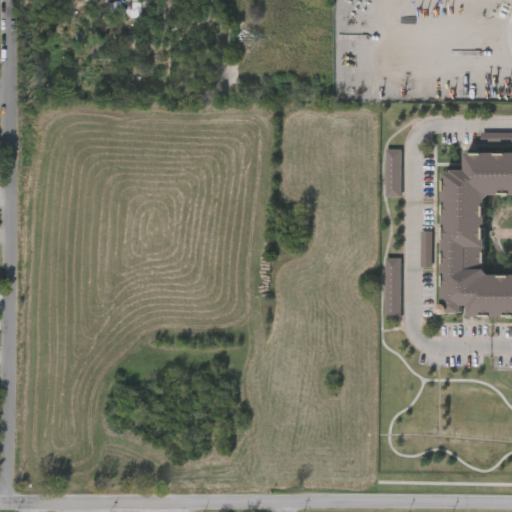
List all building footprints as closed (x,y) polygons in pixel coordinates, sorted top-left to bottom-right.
[(91,8),(90,0),(52,0),(52,7),(91,8)] [(144,20),(145,2),(138,2),(138,17),(125,17),(125,0),(161,0),(161,20),(144,20)] [(126,2),(113,2),(112,12),(102,11),(101,26),(125,27),(126,2)] [(501,143),(468,142),(468,154),(500,154),(501,143)] [(511,318),(468,318),(469,306),(462,306),(462,312),(444,312),(445,171),(463,171),(463,154),(511,154),(511,318)] [(388,159),(373,159),(373,206),(388,206),(388,159)] [(419,241),(408,241),(408,277),(419,277),(419,241)] [(387,268),(372,268),(373,329),(388,329),(387,268)] [(511,335),(497,335),(496,347),(511,347),(511,335)]
